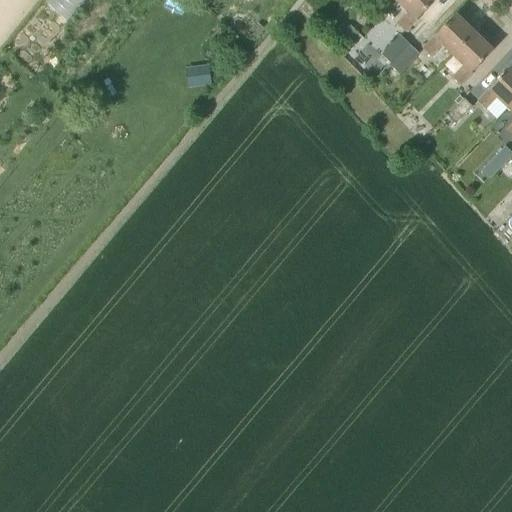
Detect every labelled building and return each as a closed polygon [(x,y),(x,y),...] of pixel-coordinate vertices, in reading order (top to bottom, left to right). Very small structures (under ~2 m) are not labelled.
[(49,0),(46,4),(68,23),(88,0),(49,0)] [(405,33),(436,0),(400,0),(398,3),(409,14),(398,25),(405,33)] [(456,15),(423,50),(431,58),(442,46),(453,56),(474,33),(456,15)] [(330,37),(349,53),(362,38),(344,22),(330,37)] [(248,35),(256,41),(265,31),(256,24),(248,35)] [(460,86),(493,51),(474,33),(453,56),(463,66),(452,78),(460,86)] [(400,36),(381,57),(390,65),(409,45),(400,36)] [(409,45),(390,65),(392,67),(398,74),(400,76),(420,55),(409,45)] [(188,91),(212,88),(209,67),(186,70),(188,91)] [(511,104),(511,69),(511,68),(477,103),(486,111),(497,99),(508,109),(511,104)] [(473,107),(465,99),(448,117),(456,125),(473,107)] [(511,156),(511,153),(505,147),(481,172),(489,180),(511,156)]
